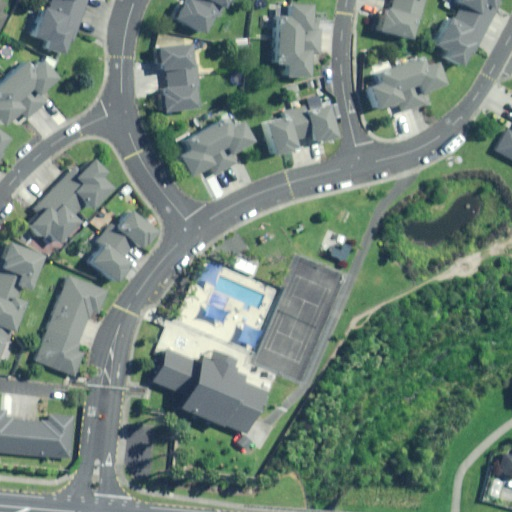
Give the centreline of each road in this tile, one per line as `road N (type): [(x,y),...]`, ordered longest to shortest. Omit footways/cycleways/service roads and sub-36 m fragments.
road 1 (residential): [(94,511),(116,335),(154,270),(194,230)]
road 2 (residential): [(359,164),(404,154),(459,121),(511,34)]
road 3 (residential): [(194,230),(252,196),(359,164)]
road 4 (residential): [(359,164),(341,81),(347,0)]
road 5 (residential): [(0,198),(55,142),(123,111)]
road 6 (residential): [(194,230),(140,159),(123,111)]
